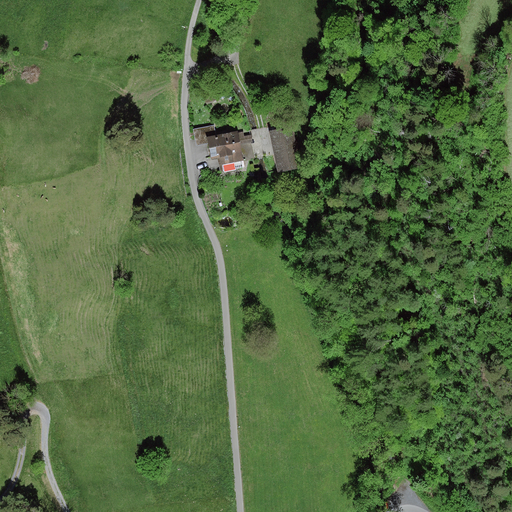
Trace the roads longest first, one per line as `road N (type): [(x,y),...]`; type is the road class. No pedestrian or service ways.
road 1 (residential): [(240,511),(221,275),(193,183),(186,75)]
road 2 (track): [(0,503),(11,492),(38,405),(49,416),(48,460),(71,511)]
